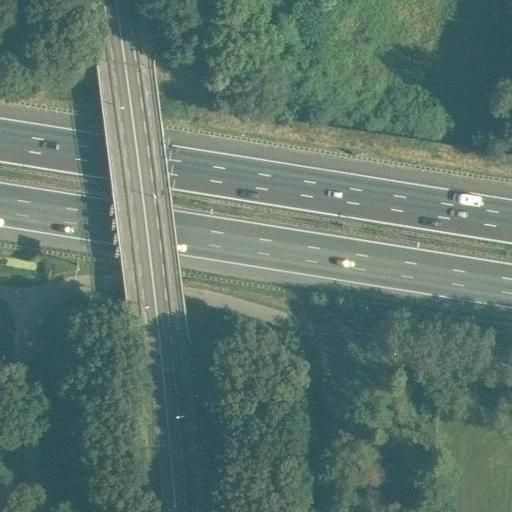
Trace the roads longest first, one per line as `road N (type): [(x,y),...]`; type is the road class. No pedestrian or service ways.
road 1 (unclassified): [(337,338),(180,286),(103,274),(45,300),(25,329),(21,366),(38,511)]
road 2 (motorway): [(511,220),(0,139)]
road 3 (motorway): [(0,207),(511,288)]
road 4 (tertiary): [(174,511),(114,0)]
road 5 (unclassified): [(511,368),(337,338)]
road 6 (unclassified): [(326,511),(337,338)]
